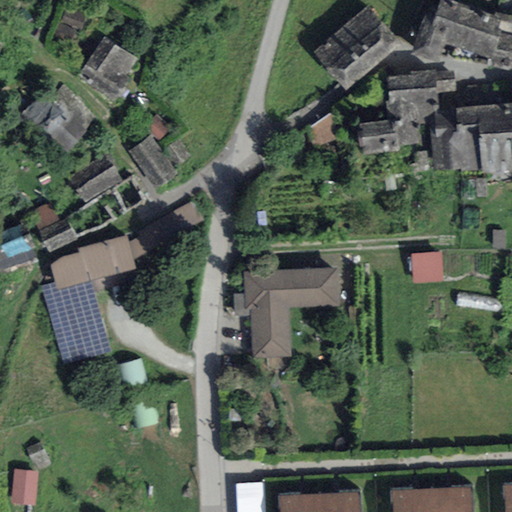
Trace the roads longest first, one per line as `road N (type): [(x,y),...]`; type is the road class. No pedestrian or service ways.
road 1 (residential): [(209,472),(206,350),(216,263),(282,0)]
road 2 (residential): [(511,458),(209,472)]
road 3 (track): [(0,365),(36,269),(145,205)]
